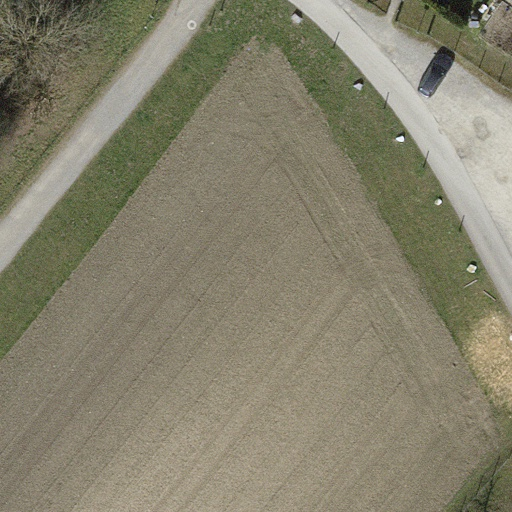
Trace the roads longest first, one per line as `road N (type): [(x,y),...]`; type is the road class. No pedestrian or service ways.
road 1 (residential): [(511,278),(367,50),(308,0)]
road 2 (residential): [(0,251),(199,0)]
